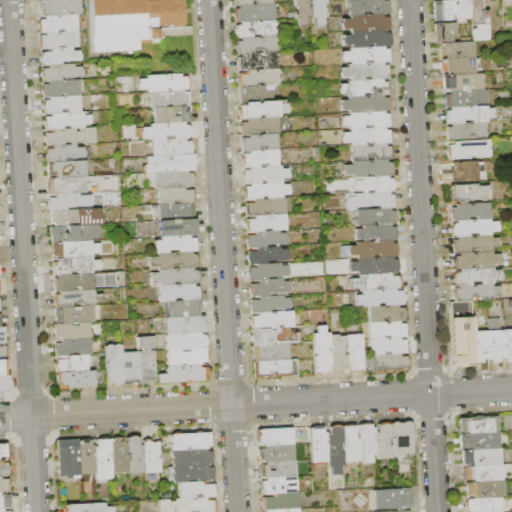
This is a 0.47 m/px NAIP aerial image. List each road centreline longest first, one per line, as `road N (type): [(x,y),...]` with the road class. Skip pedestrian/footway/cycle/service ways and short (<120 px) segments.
road 1 (residential): [(408,0),(437,511)]
road 2 (residential): [(8,0),(36,511)]
road 3 (residential): [(208,0),(236,511)]
road 4 (residential): [(511,389),(0,417)]
